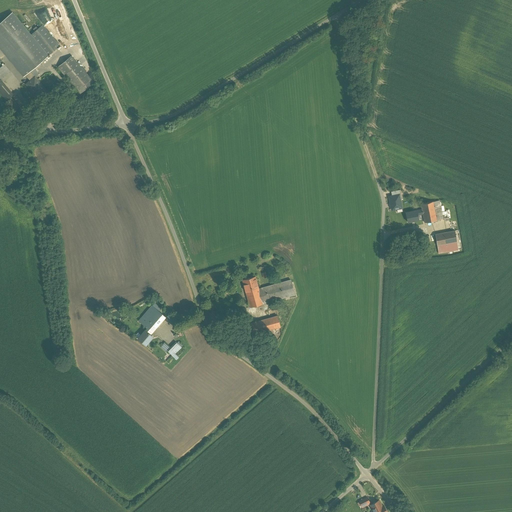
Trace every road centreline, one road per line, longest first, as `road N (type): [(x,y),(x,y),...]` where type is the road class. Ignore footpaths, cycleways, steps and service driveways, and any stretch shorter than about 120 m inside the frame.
road 1 (unclassified): [(367,473),(316,412),(209,325),(127,125)]
road 2 (unclassified): [(362,0),(182,110),(127,125)]
road 3 (unclassified): [(374,467),(383,225)]
road 4 (track): [(339,15),(383,225)]
road 5 (unclassified): [(511,338),(374,467)]
road 6 (unclassified): [(127,125),(74,0)]
road 7 (unclassified): [(127,125),(0,138)]
